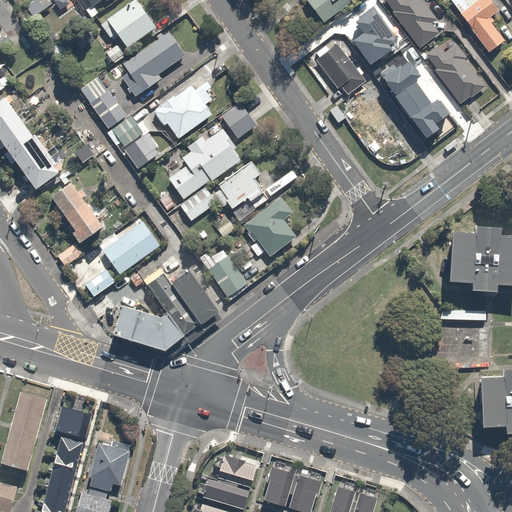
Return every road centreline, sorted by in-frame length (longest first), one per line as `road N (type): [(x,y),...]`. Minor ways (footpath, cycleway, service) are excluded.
road 1 (residential): [(384,228),(218,0)]
road 2 (secondary): [(322,271),(274,353),(293,400),(326,429)]
road 3 (secondary): [(189,391),(202,364),(322,271)]
road 4 (secondary): [(384,228),(511,130)]
road 5 (residential): [(0,227),(57,307),(54,351)]
road 6 (secondary): [(326,429),(189,391)]
road 7 (secondary): [(189,391),(54,351)]
road 8 (secondary): [(451,511),(392,458),(340,434)]
road 9 (residential): [(153,511),(189,391)]
